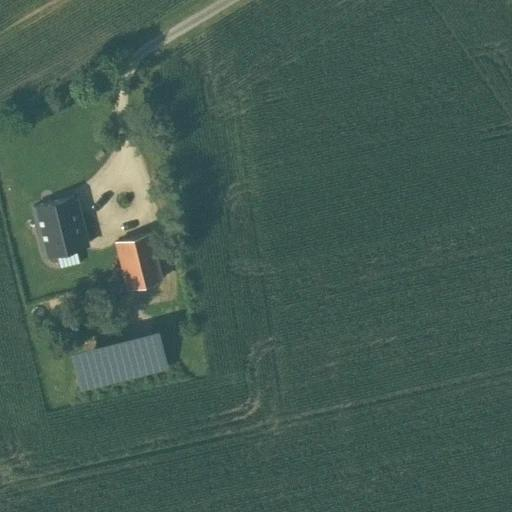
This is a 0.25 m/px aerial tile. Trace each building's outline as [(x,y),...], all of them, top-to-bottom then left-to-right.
[(75,172),(88,171),(87,154),(73,155),(75,172)] [(74,194),(32,204),(40,236),(26,240),(30,257),(86,243),(74,194)] [(148,231),(115,239),(127,286),(160,278),(148,231)] [(157,331),(71,352),(79,384),(144,367),(142,362),(163,357),(164,362),(165,362),(157,331)] [(163,357),(142,362),(144,367),(164,362),(163,357)]
